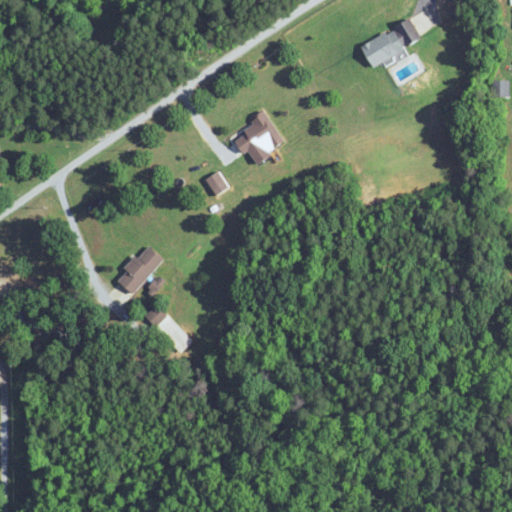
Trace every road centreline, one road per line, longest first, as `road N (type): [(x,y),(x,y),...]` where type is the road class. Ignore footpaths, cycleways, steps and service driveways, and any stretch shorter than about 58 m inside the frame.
road 1 (residential): [(0,207),(315,0)]
road 2 (residential): [(6,511),(7,353),(0,351)]
